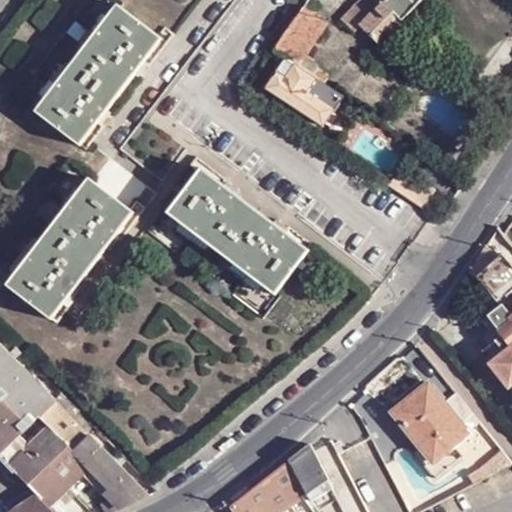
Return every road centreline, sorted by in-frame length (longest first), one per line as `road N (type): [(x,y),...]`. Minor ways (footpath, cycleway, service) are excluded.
road 1 (residential): [(442,275),(206,102),(203,80),(256,0)]
road 2 (tertiary): [(442,275),(401,330),(205,495)]
road 3 (tertiary): [(511,170),(442,275)]
